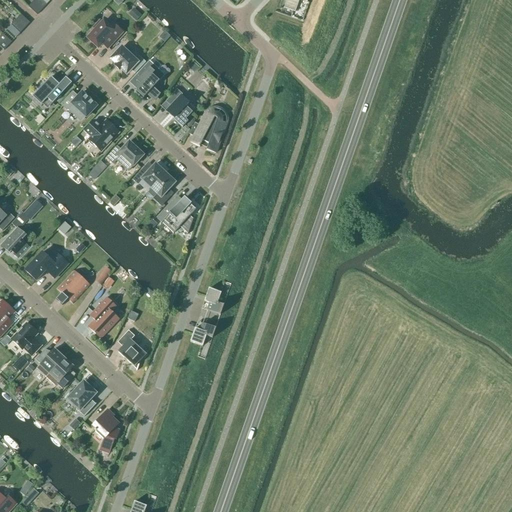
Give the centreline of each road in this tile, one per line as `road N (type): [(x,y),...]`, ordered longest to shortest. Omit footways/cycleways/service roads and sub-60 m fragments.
road 1 (primary): [(220,511),(399,0)]
road 2 (residential): [(227,192),(38,23)]
road 3 (unclassified): [(152,406),(227,192)]
road 4 (residential): [(152,406),(0,270)]
road 5 (unclassified): [(227,192),(270,56),(237,21)]
